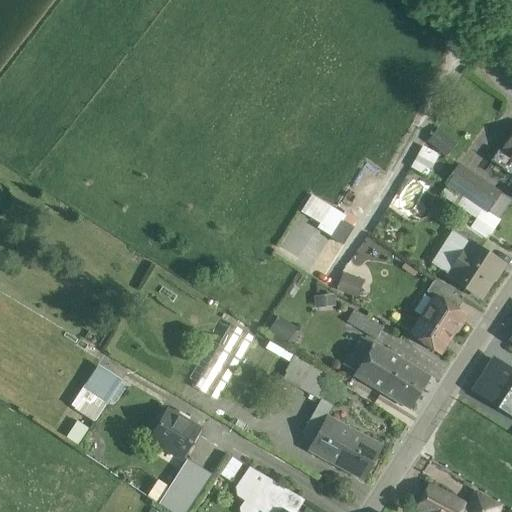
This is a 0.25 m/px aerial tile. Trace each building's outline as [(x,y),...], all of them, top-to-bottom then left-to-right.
[(456,145),(437,130),(427,142),(446,157),(456,145)] [(511,135),(501,151),(499,149),(491,161),(511,175),(511,135)] [(438,156),(422,147),(411,168),(426,177),(438,156)] [(459,166),(447,183),(449,185),(457,191),(469,173),(459,166)] [(500,194),(469,173),(457,191),(488,212),(500,194)] [(457,191),(449,185),(443,195),(491,228),(498,218),(495,216),(488,212),(457,191)] [(500,194),(488,212),(495,216),(507,199),(500,194)] [(317,229),(343,245),(354,227),(352,226),(357,218),(345,211),(342,214),(310,195),(300,213),(319,224),(317,229)] [(487,240),(457,220),(450,230),(471,244),(472,244),(481,250),(487,240)] [(481,250),(472,244),(471,244),(464,255),(462,254),(453,267),(456,268),(450,278),(479,297),(501,264),(481,250)] [(364,280),(342,273),(336,290),(357,298),(364,280)] [(463,301),(433,281),(425,292),(435,298),(436,298),(456,311),(463,301)] [(334,295),(313,296),(314,308),(335,306),(334,295)] [(435,298),(412,334),(439,352),(453,331),(458,330),(464,321),(462,316),(462,315),(456,311),(436,298),(435,298)] [(383,328),(353,310),(346,322),(376,340),(383,328)] [(296,328),(278,317),(269,331),(287,343),(296,328)] [(230,325),(194,387),(216,400),(253,338),(230,325)] [(373,344),(361,337),(343,365),(355,372),(373,344)] [(429,377),(374,343),(373,344),(355,372),(353,376),(408,409),(429,377)] [(295,357),(283,380),(297,387),(309,365),(295,357)] [(511,368),(493,357),(472,390),(511,415),(511,368)] [(332,377),(309,365),(297,387),(321,400),(332,377)] [(120,383),(96,368),(83,388),(86,390),(106,404),(120,383)] [(120,383),(106,404),(112,407),(125,387),(120,383)] [(106,404),(86,390),(74,409),(94,422),(106,404)] [(176,417),(166,411),(149,439),(181,458),(191,442),(190,442),(197,430),(186,424),(187,422),(177,416),(176,417)] [(313,412),(302,433),(314,440),(326,419),(313,412)] [(381,447),(327,418),(326,419),(314,440),(309,450),(363,480),(381,447)] [(77,422),(66,438),(78,446),(89,429),(77,422)] [(232,479),(241,461),(231,456),(222,474),(232,479)] [(189,461),(160,505),(169,511),(186,511),(211,475),(189,461)] [(286,511),(279,506),(274,511),(271,511),(253,500),(268,478),(249,467),(235,488),(236,496),(260,511),(286,511)] [(268,478),(253,500),(271,511),(274,511),(279,506),(288,491),(268,478)] [(460,511),(464,504),(428,485),(416,509),(420,511),(460,511)] [(296,511),(304,500),(288,491),(279,506),(286,511),(296,511)] [(496,511),(500,506),(475,493),(469,504),(484,511),(496,511)]
